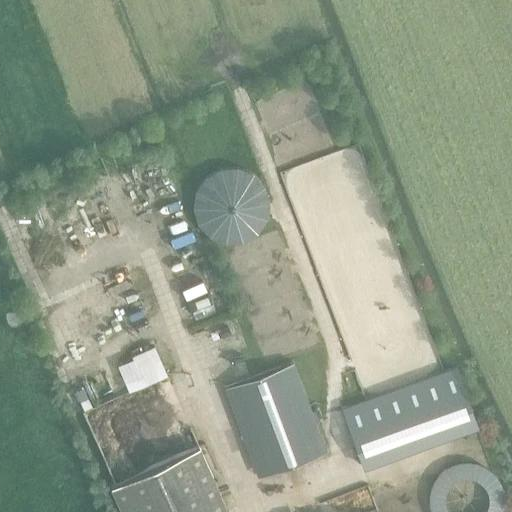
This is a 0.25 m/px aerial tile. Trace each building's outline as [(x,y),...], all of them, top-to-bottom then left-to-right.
[(195,190),(193,207),(197,223),(209,236),(225,242),(242,241),(257,233),(267,219),(269,202),(265,186),(253,173),(237,166),(220,167),(205,176),(195,190)] [(132,355),(144,384),(166,374),(154,346),(132,355)] [(298,360),(227,383),(258,475),(328,451),(298,360)] [(366,400),(342,409),(363,466),(476,424),(455,367),(444,371),(366,400)] [(229,511),(200,445),(112,484),(123,511),(229,511)] [(438,511),(505,511),(482,456),(425,479),(438,511)]
